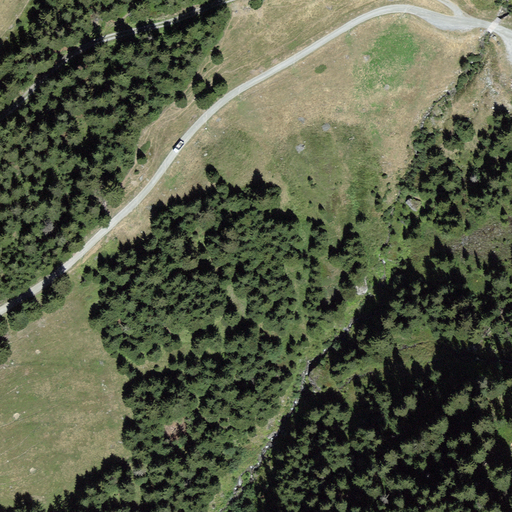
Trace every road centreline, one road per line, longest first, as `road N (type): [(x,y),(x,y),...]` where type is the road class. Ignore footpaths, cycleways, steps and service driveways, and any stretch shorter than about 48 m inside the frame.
road 1 (track): [(0,311),(36,291),(133,206),(212,112),(370,15),(412,11),(511,38)]
road 2 (track): [(230,0),(95,42),(0,120)]
